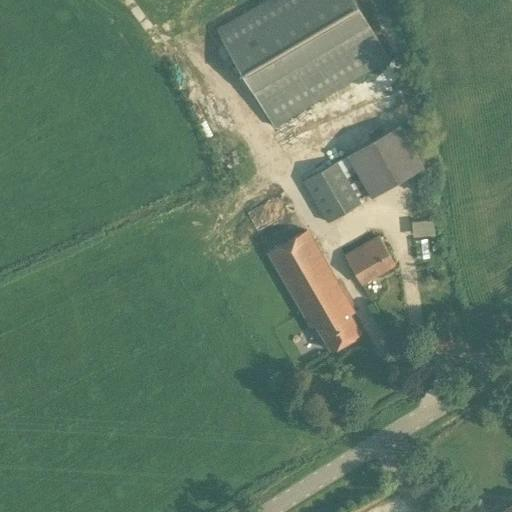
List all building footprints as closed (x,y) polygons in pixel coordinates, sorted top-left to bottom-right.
[(265,0),(216,29),(251,92),(272,127),(388,59),(353,0),(265,0)] [(326,223),(361,203),(423,167),(400,125),(346,155),(337,162),(302,181),(326,223)] [(412,235),(434,235),(434,218),(412,218),(412,235)] [(316,324),(330,349),(359,332),(345,308),(350,305),(306,230),(268,253),(311,327),(316,324)] [(378,236),(344,256),(361,284),(394,263),(378,236)] [(416,257),(431,255),(429,236),(415,237),(416,257)] [(447,328),(429,336),(436,352),(454,344),(447,328)] [(511,511),(511,502),(496,511),(511,511)]
